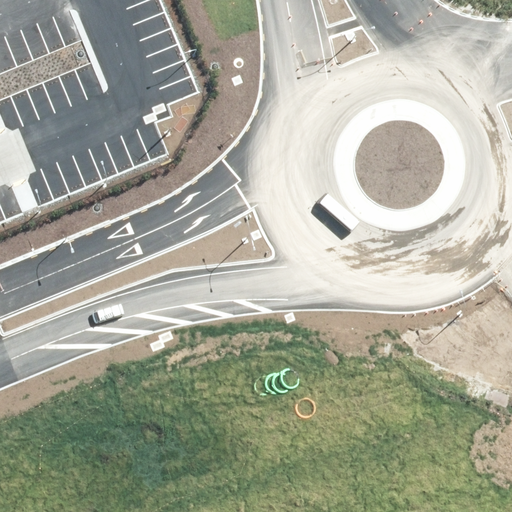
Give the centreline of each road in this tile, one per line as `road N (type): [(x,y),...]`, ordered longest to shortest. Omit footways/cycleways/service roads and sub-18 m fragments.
road 1 (unclassified): [(477,222),(455,246),(426,260),(362,259),(337,246),(304,202),(301,145)]
road 2 (unclassified): [(441,82),(480,119),(490,144),(489,198),(477,222)]
road 3 (unclassified): [(301,145),(327,99),(349,83),(401,71),(427,76)]
road 4 (unclassified): [(301,145),(287,0)]
